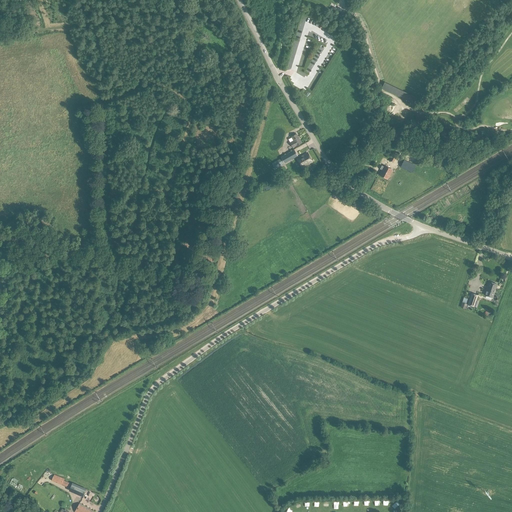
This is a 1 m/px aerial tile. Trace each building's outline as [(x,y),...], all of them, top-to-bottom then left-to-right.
[(416,97),(384,83),(381,89),(413,104),(416,97)] [(294,141),(290,143),(293,148),(296,146),(302,143),(297,134),(292,137),(294,141)] [(298,156),(294,150),(281,157),(282,158),(285,164),(298,156)] [(313,162),(308,153),(297,159),(303,168),(313,162)] [(282,158),(272,164),(275,169),(285,164),(282,158)] [(404,160),(401,167),(412,173),(416,165),(404,160)] [(388,179),(392,170),(385,166),(379,175),(388,179)] [(429,210),(425,213),(430,219),(433,216),(429,210)] [(491,300),(491,298),(493,298),(497,284),(489,282),(485,295),(486,296),(485,298),(491,300)] [(479,295),(471,293),(468,305),(475,307),(479,295)] [(70,489),(71,484),(54,477),(52,481),(70,489)] [(83,495),(86,489),(73,483),(70,489),(83,495)]
